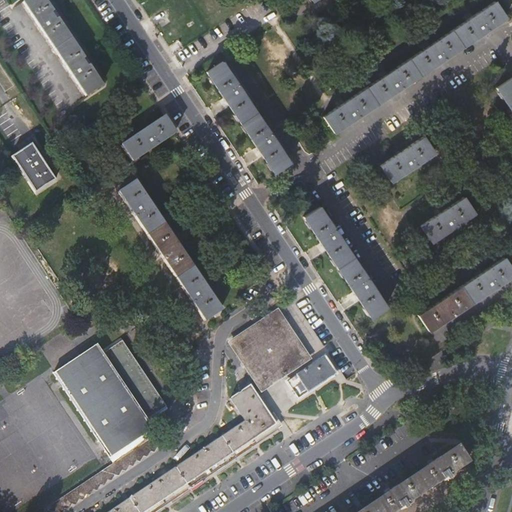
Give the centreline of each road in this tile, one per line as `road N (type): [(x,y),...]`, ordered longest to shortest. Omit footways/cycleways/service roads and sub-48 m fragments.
road 1 (residential): [(119,0),(385,400)]
road 2 (residential): [(228,511),(385,400)]
road 3 (residential): [(385,400),(449,369),(511,369)]
